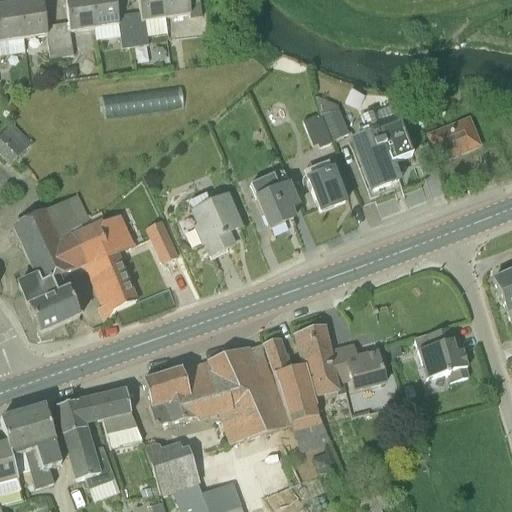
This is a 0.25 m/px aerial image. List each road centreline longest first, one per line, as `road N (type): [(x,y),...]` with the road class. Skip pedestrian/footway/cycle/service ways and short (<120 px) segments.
road 1 (secondary): [(19,387),(450,232)]
road 2 (unclassified): [(511,435),(450,232)]
